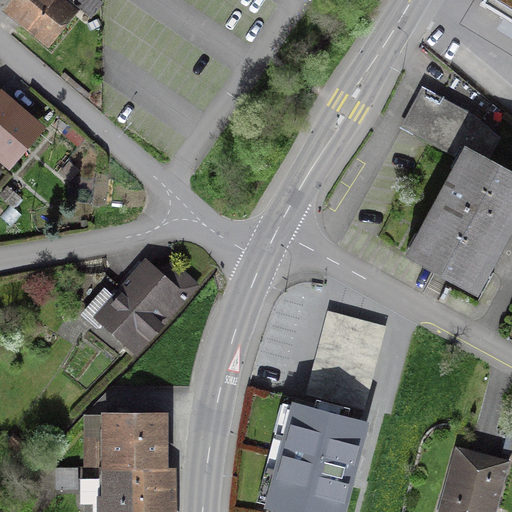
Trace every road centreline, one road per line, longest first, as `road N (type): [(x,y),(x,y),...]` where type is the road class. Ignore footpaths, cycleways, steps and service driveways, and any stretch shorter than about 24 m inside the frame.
road 1 (secondary): [(412,0),(276,231)]
road 2 (residential): [(511,358),(276,231)]
road 3 (residential): [(190,217),(116,138),(0,37)]
road 4 (secondary): [(261,261),(230,349),(201,511)]
road 5 (residential): [(190,217),(0,261)]
